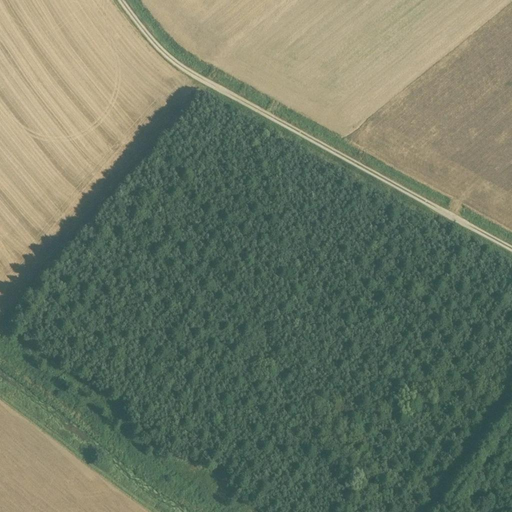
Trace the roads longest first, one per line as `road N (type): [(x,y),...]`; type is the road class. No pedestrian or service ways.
road 1 (track): [(511,255),(200,84),(171,64),(121,0)]
road 2 (track): [(0,400),(147,511)]
